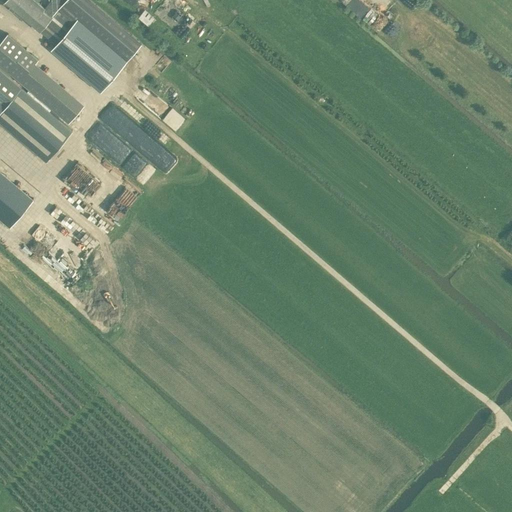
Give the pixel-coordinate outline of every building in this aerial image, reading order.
[(6,0),(4,2),(20,16),(31,25),(32,23),(44,9),(45,8),(38,2),(39,0),(6,0)] [(44,9),(32,23),(56,43),(51,49),(101,91),(124,64),(142,43),(91,0),(65,0),(52,16),(44,9)] [(362,15),(370,5),(363,0),(350,0),(348,4),(362,15)] [(145,10),(139,17),(149,25),(155,18),(145,10)] [(177,10),(172,17),(176,20),(181,14),(177,10)] [(8,33),(0,42),(0,63),(69,122),(85,103),(36,62),(39,59),(8,33)] [(0,111),(22,87),(0,68),(0,111)] [(22,87),(0,111),(0,120),(47,160),(73,130),(22,87)] [(165,168),(176,154),(108,103),(97,117),(165,168)] [(104,128),(94,142),(124,165),(134,151),(104,128)] [(64,176),(85,196),(98,182),(77,162),(64,176)] [(33,198),(0,169),(0,216),(10,225),(33,198)]
